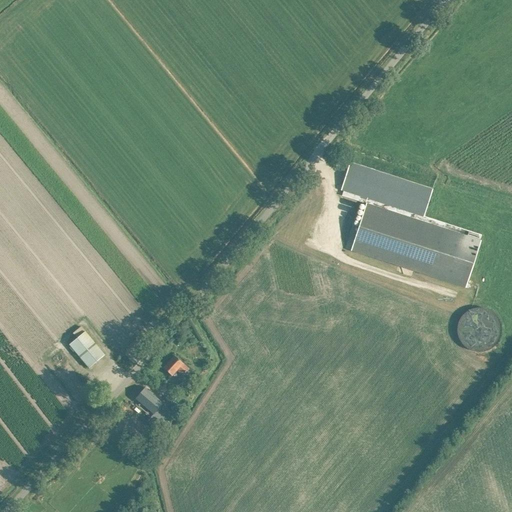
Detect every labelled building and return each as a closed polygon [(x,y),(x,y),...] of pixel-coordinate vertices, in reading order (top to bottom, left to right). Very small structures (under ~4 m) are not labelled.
[(481,240),(480,240),(481,235),(424,216),(433,190),(350,163),(341,190),(343,190),(342,196),(366,204),(351,250),(466,288),(481,240)] [(81,327),(73,334),(77,338),(69,344),(89,368),(104,355),(81,327)] [(56,356),(61,362),(67,356),(63,350),(56,356)] [(163,368),(172,376),(177,370),(183,375),(189,369),(174,355),(163,368)] [(144,388),(129,406),(158,432),(174,414),(144,388)]
